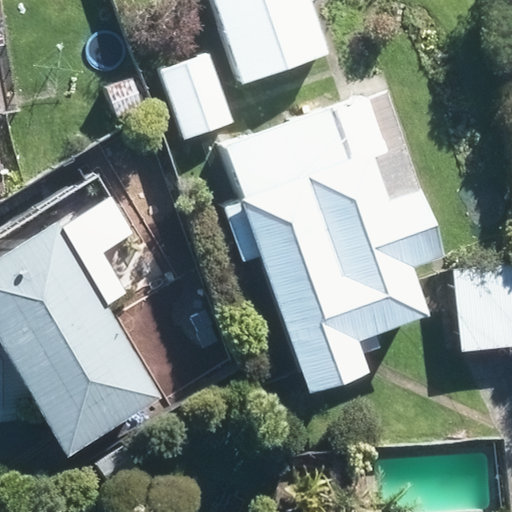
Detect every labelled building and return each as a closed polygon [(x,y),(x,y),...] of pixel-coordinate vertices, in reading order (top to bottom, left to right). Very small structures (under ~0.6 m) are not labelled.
[(205,0),(233,80),(321,50),(304,0),(205,0)] [(201,44),(148,66),(178,139),(231,118),(201,44)] [(152,126),(128,72),(94,87),(118,141),(152,126)] [(431,243),(386,89),(216,139),(232,195),(215,200),(233,259),(246,255),(286,391),(361,369),(349,328),(411,310),(395,254),(431,243)] [(43,226),(0,251),(0,349),(54,441),(141,390),(43,226)] [(511,262),(447,265),(450,349),(511,347),(511,262)]
